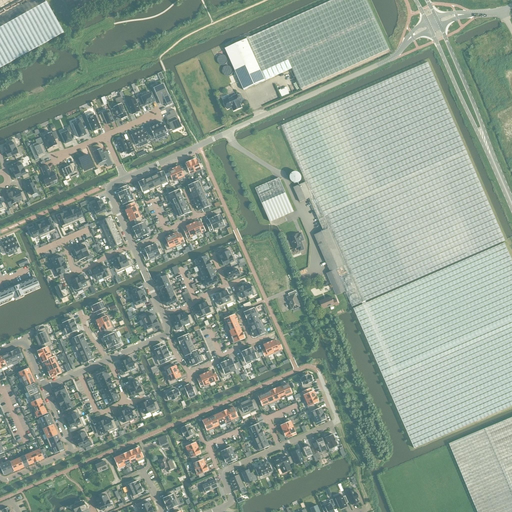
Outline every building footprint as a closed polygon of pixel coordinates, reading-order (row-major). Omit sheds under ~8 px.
[(389,49),(366,0),(333,0),(247,39),(266,80),(292,69),(301,89),(389,49)] [(247,39),(225,49),(244,90),(266,80),(247,39)] [(428,63),(282,126),(306,182),(294,187),(300,202),(309,198),(315,213),(318,218),(323,231),(314,235),(325,261),(328,267),(330,272),(336,269),(346,292),(352,307),(362,303),(366,301),(505,241),(428,63)] [(159,88),(154,90),(160,104),(164,102),(166,107),(172,104),(163,85),(159,87),(159,88)] [(151,93),(141,98),(145,106),(149,104),(151,103),(155,101),(151,93)] [(237,95),(224,101),(225,103),(224,103),(226,107),(227,109),(232,107),(234,111),(241,108),(239,104),(241,103),(240,103),(244,101),(240,94),(237,95)] [(134,99),(126,102),(132,115),(140,111),(137,103),(135,100),(134,99)] [(121,104),(113,107),(117,116),(119,116),(121,120),(127,117),(121,104)] [(171,116),(167,118),(171,128),(172,132),(182,127),(180,123),(180,124),(178,119),(174,110),(174,109),(169,112),(171,116)] [(109,111),(98,115),(102,122),(105,121),(106,122),(107,125),(114,122),(109,111)] [(90,118),(87,119),(93,132),(101,128),(95,116),(93,113),(89,115),(90,118)] [(80,121),(73,124),(79,138),(86,135),(81,124),(84,123),(82,117),(78,118),(80,121)] [(151,131),(148,133),(151,140),(155,138),(154,137),(156,136),(157,139),(166,136),(164,133),(166,132),(163,123),(150,128),(151,131)] [(67,131),(61,134),(65,144),(72,141),(69,133),(71,132),(69,127),(66,128),(67,131)] [(132,135),(131,135),(131,136),(132,136),(135,144),(135,145),(136,145),(138,144),(139,147),(148,143),(146,140),(148,139),(149,139),(145,130),(145,129),(144,129),(144,130),(132,135)] [(52,132),(44,136),(50,148),(49,148),(49,149),(57,145),(54,140),(58,138),(55,132),(52,134),(51,133),(52,133),(52,132)] [(37,143),(29,146),(35,160),(41,158),(41,157),(42,157),(42,156),(46,155),(42,144),(43,144),(41,138),(40,138),(43,144),(38,146),(37,143)] [(125,138),(117,141),(121,153),(126,151),(128,154),(134,152),(130,141),(126,142),(125,138)] [(9,145),(3,147),(6,153),(18,147),(14,139),(8,142),(9,145)] [(18,147),(6,153),(8,158),(14,155),(15,158),(21,156),(18,147)] [(101,148),(93,152),(98,164),(105,161),(108,167),(113,165),(108,154),(104,155),(101,148)] [(84,157),(79,159),(83,168),(85,167),(86,170),(89,169),(93,167),(88,155),(84,157)] [(191,161),(190,161),(195,173),(201,170),(200,169),(204,168),(202,163),(198,164),(196,159),(195,159),(191,161)] [(17,165),(11,168),(14,173),(24,169),(22,164),(23,163),(22,160),(16,162),(17,165)] [(187,169),(184,170),(187,175),(195,172),(195,173),(190,161),(186,163),(185,164),(187,169)] [(68,166),(61,169),(65,177),(69,175),(71,178),(79,175),(76,169),(76,168),(74,162),(69,165),(69,167),(68,167),(68,166)] [(47,165),(41,168),(45,176),(42,177),(45,185),(49,183),(50,186),(54,184),(53,181),(57,180),(53,172),(51,173),(47,165)] [(179,166),(174,169),(179,180),(184,178),(184,177),(187,175),(184,170),(181,172),(179,166)] [(24,169),(14,173),(16,179),(22,176),(23,179),(29,177),(28,173),(26,174),(24,169)] [(170,176),(167,178),(170,184),(179,180),(174,169),(168,171),(170,176)] [(159,173),(157,175),(162,186),(162,185),(168,182),(163,172),(162,172),(161,171),(159,172),(159,173)] [(153,176),(151,177),(156,189),(162,186),(157,175),(156,175),(156,174),(153,176)] [(151,177),(145,180),(149,190),(155,188),(156,189),(151,177)] [(279,178),(255,188),(270,222),(294,212),(279,178)] [(139,182),(138,183),(142,192),(148,190),(149,191),(149,190),(145,180),(144,180),(139,182)] [(200,181),(188,186),(189,187),(188,187),(191,192),(203,187),(200,181)] [(29,191),(26,193),(29,199),(33,197),(32,196),(37,193),(36,190),(37,189),(35,186),(34,186),(33,183),(27,185),(29,191)] [(121,192),(118,194),(118,195),(120,199),(131,194),(128,185),(120,189),(121,192)] [(203,187),(191,192),(194,198),(205,193),(203,187)] [(15,190),(12,191),(17,202),(23,200),(23,202),(27,200),(23,191),(20,193),(19,189),(15,191),(15,190)] [(169,194),(167,195),(169,201),(181,196),(181,195),(179,191),(179,190),(175,192),(172,193),(169,194)] [(9,199),(6,201),(9,208),(13,206),(12,205),(17,202),(12,191),(12,192),(7,194),(9,199)] [(205,193),(194,198),(196,204),(208,199),(207,199),(204,194),(205,193)] [(131,194),(120,199),(123,205),(128,202),(129,205),(127,206),(135,203),(131,194)] [(181,196),(169,201),(172,200),(174,205),(172,206),(183,201),(181,196)] [(95,200),(89,202),(92,211),(104,206),(102,200),(99,201),(98,198),(95,200)] [(208,199),(196,204),(198,211),(211,205),(208,199)] [(183,201),(172,206),(174,212),(186,207),(186,206),(186,207),(183,201)] [(128,209),(125,211),(128,216),(139,211),(138,211),(134,203),(135,203),(127,206),(128,209)] [(104,206),(92,211),(96,219),(102,217),(101,214),(107,211),(104,206)] [(79,207),(73,210),(78,221),(84,219),(81,213),(82,213),(81,212),(79,207)] [(186,207),(174,212),(177,218),(189,212),(186,207)] [(73,210),(68,212),(73,223),(78,221),(73,210)] [(139,211),(128,216),(130,222),(135,219),(137,222),(143,220),(139,211)] [(63,213),(63,214),(68,226),(73,223),(68,212),(63,214),(63,213)] [(63,214),(57,216),(59,219),(58,220),(59,222),(60,222),(62,228),(68,226),(63,214)] [(214,217),(214,218),(219,229),(224,226),(224,225),(227,224),(225,219),(222,220),(220,215),(218,216),(214,217)] [(110,218),(100,222),(102,227),(112,223),(110,218)] [(210,223),(207,225),(210,233),(219,229),(214,218),(209,220),(210,223)] [(51,219),(45,221),(51,233),(56,231),(53,225),(54,224),(53,222),(52,222),(51,219)] [(138,225),(133,228),(135,233),(147,228),(145,222),(143,223),(142,220),(143,220),(137,222),(138,225)] [(45,222),(40,224),(45,236),(51,233),(45,221),(45,222)] [(197,222),(191,224),(196,235),(205,232),(201,224),(198,225),(197,222)] [(112,223),(102,227),(105,232),(114,228),(112,223)] [(40,224),(35,227),(40,238),(45,236),(40,224)] [(187,230),(184,231),(187,239),(196,235),(191,224),(186,227),(187,230)] [(35,227),(30,229),(32,233),(31,233),(32,234),(34,239),(39,236),(40,238),(35,227)] [(114,228),(105,232),(107,237),(116,233),(114,228)] [(147,228),(135,233),(137,238),(137,237),(137,239),(141,237),(142,240),(150,237),(146,228),(147,228)] [(171,235),(171,236),(176,248),(181,245),(181,244),(184,243),(181,235),(177,236),(176,233),(175,233),(175,232),(171,234),(171,235)] [(116,233),(107,237),(109,242),(120,238),(119,235),(118,236),(116,233)] [(300,251),(304,249),(301,241),(304,240),(301,234),(298,235),(298,234),(290,237),(295,248),(298,247),(300,251)] [(167,243),(164,245),(167,251),(175,247),(176,248),(171,236),(165,238),(167,243)] [(3,246),(0,247),(3,254),(6,252),(6,253),(7,253),(8,253),(9,256),(13,254),(12,251),(16,249),(19,248),(20,247),(19,247),(15,238),(3,243),(2,243),(2,244),(3,244),(3,246)] [(120,238),(109,242),(111,247),(121,243),(120,240),(121,240),(120,238)] [(80,247),(74,250),(76,255),(89,250),(85,242),(79,244),(80,247)] [(363,305),(354,309),(414,448),(511,405),(511,260),(505,243),(367,303),(366,301),(362,303),(363,305)] [(155,244),(150,247),(155,258),(163,254),(161,248),(158,249),(155,244)] [(147,254),(143,256),(146,262),(155,258),(150,247),(145,248),(145,249),(144,249),(147,254)] [(225,252),(219,255),(221,260),(233,255),(229,247),(223,249),(225,252)] [(89,250),(76,255),(79,261),(82,259),(83,262),(84,262),(86,261),(92,259),(91,255),(89,256),(87,251),(89,250)] [(57,255),(49,259),(53,268),(66,262),(65,260),(64,260),(62,257),(59,258),(57,255)] [(125,255),(119,257),(124,270),(125,269),(127,273),(131,271),(131,270),(130,267),(133,266),(130,260),(127,261),(125,255)] [(221,260),(223,266),(229,263),(231,266),(237,264),(233,255),(221,260)] [(201,258),(196,260),(198,265),(197,266),(209,261),(207,256),(202,258),(202,257),(201,258)] [(116,266),(113,267),(116,273),(124,270),(119,257),(114,260),(116,266)] [(209,261),(197,266),(199,272),(211,266),(209,261)] [(66,262),(53,268),(56,277),(64,274),(65,273),(65,272),(64,270),(67,268),(65,263),(66,263),(66,262)] [(99,267),(98,267),(104,280),(113,276),(115,276),(112,269),(110,270),(109,269),(106,271),(104,266),(99,268),(99,267)] [(211,266),(199,272),(201,277),(213,271),(211,266)] [(233,271),(227,274),(229,280),(233,278),(233,279),(237,278),(236,277),(242,275),(238,266),(232,268),(233,271)] [(91,275),(89,276),(91,281),(93,280),(95,284),(98,283),(98,281),(103,279),(104,280),(98,267),(96,268),(96,269),(93,271),(94,274),(91,275)] [(330,272),(327,274),(336,296),(346,292),(336,269),(330,272)] [(213,271),(201,277),(203,276),(205,281),(204,282),(216,277),(213,271)] [(83,275),(77,278),(83,290),(91,286),(89,280),(86,282),(83,275)] [(160,278),(155,280),(158,285),(170,280),(167,275),(161,277),(160,278)] [(216,277),(204,282),(206,287),(212,285),(212,286),(214,284),(218,282),(216,277)] [(0,305),(15,299),(15,301),(24,297),(24,296),(40,288),(35,278),(18,285),(19,286),(11,290),(11,289),(0,293),(0,305)] [(75,286),(72,288),(74,294),(83,290),(77,278),(72,280),(75,286)] [(170,280),(158,285),(160,291),(172,285),(170,280)] [(245,284),(242,285),(247,296),(253,294),(254,296),(257,294),(253,285),(250,287),(249,283),(245,285),(245,284)] [(59,286),(56,287),(57,291),(56,291),(58,295),(59,294),(61,299),(70,296),(67,290),(64,291),(61,284),(58,285),(59,286)] [(172,285),(160,291),(162,296),(174,291),(172,285)] [(239,292),(236,293),(239,302),(243,300),(242,299),(247,296),(242,285),(243,286),(237,288),(239,292)] [(137,288),(128,292),(132,301),(146,295),(144,293),(143,293),(142,290),(138,291),(137,288)] [(226,290),(221,293),(225,303),(226,305),(234,301),(232,295),(229,297),(226,290)] [(174,291),(162,296),(164,301),(177,296),(174,291)] [(299,306),(294,295),(296,294),(295,291),(288,294),(289,297),(287,297),(292,310),(299,306)] [(218,301),(215,303),(218,309),(226,305),(225,303),(221,293),(215,295),(218,301)] [(146,295),(132,301),(136,310),(143,307),(142,304),(147,301),(144,296),(146,296),(146,295)] [(177,296),(164,301),(167,306),(171,305),(173,304),(179,301),(177,296)] [(323,309),(334,305),(335,306),(338,305),(336,299),(333,301),(331,296),(320,301),(323,309)] [(98,303),(94,304),(94,305),(91,307),(90,308),(92,311),(93,310),(94,313),(97,311),(98,315),(106,311),(102,302),(98,304),(98,303)] [(206,302),(201,304),(206,316),(214,313),(212,307),(209,308),(206,302)] [(198,313),(195,314),(197,320),(206,316),(201,304),(195,307),(198,313)] [(246,318),(247,319),(258,314),(256,307),(244,313),(244,314),(246,318)] [(181,313),(179,314),(179,315),(184,325),(190,323),(190,325),(194,323),(190,314),(187,316),(185,312),(182,314),(181,313)] [(96,321),(98,326),(111,321),(108,315),(106,316),(105,313),(100,315),(101,318),(96,321)] [(146,314),(140,317),(144,325),(156,320),(153,314),(147,317),(146,314)] [(175,321),(172,322),(176,331),(180,329),(179,328),(184,325),(179,315),(179,314),(179,315),(174,317),(175,321)] [(258,314),(247,319),(249,325),(261,320),(261,319),(259,320),(256,315),(258,314)] [(224,326),(225,326),(237,321),(237,320),(238,319),(236,317),(235,317),(234,315),(228,317),(228,315),(223,317),(224,319),(223,320),(226,325),(224,326)] [(61,324),(64,329),(75,324),(73,319),(69,320),(68,317),(66,318),(65,318),(61,320),(63,323),(61,324)] [(156,320),(144,325),(145,325),(148,329),(146,330),(147,334),(153,331),(152,328),(158,325),(156,320)] [(251,331),(264,326),(261,320),(249,325),(252,331),(251,331)] [(111,321),(98,326),(101,332),(106,329),(107,332),(114,329),(111,321)] [(237,321),(225,326),(227,332),(239,327),(238,324),(237,321),(236,321),(237,321)] [(75,324),(64,329),(66,334),(65,335),(67,339),(74,335),(72,332),(77,330),(75,324)] [(251,331),(254,337),(264,333),(262,327),(264,326),(251,331)] [(34,336),(36,341),(49,336),(45,327),(40,330),(37,331),(35,332),(36,335),(34,336)] [(241,332),(239,327),(227,332),(228,332),(231,337),(241,333),(241,332)] [(114,329),(107,332),(109,335),(103,338),(106,343),(118,338),(116,332),(114,333),(112,330),(114,329)] [(244,338),(241,332),(241,333),(231,337),(233,343),(244,338)] [(70,340),(73,346),(85,341),(85,340),(82,334),(70,340)] [(180,345),(191,340),(188,334),(178,339),(180,344),(180,345)] [(53,345),(49,336),(36,341),(39,347),(41,346),(42,349),(49,346),(53,345)] [(118,338),(106,343),(108,349),(111,347),(113,350),(121,347),(117,338),(118,338)] [(193,345),(191,340),(180,345),(179,345),(180,348),(181,347),(183,350),(194,345),(193,345)] [(274,340),(269,343),(274,354),(282,350),(279,342),(276,343),(274,340)] [(85,341),(73,346),(74,346),(77,351),(76,352),(88,347),(85,341)] [(274,354),(269,343),(263,345),(266,350),(262,352),(265,358),(274,354)] [(155,356),(155,357),(167,351),(167,350),(168,350),(167,347),(166,348),(165,347),(165,346),(162,347),(160,344),(152,347),(156,356),(155,356)] [(185,356),(197,350),(194,345),(183,350),(185,356)] [(40,357),(52,352),(49,346),(42,349),(37,351),(37,352),(39,357),(40,357)] [(88,347),(76,352),(78,358),(91,353),(91,352),(90,352),(91,352),(90,349),(89,349),(88,347)] [(247,350),(246,350),(252,363),(252,362),(251,361),(260,358),(257,352),(254,353),(252,348),(251,348),(246,350),(247,350)] [(19,349),(13,351),(17,361),(23,358),(24,358),(22,354),(21,355),(19,349)] [(199,356),(197,350),(185,356),(187,355),(189,360),(201,355),(199,356)] [(252,363),(246,350),(242,352),(241,353),(243,358),(240,359),(243,366),(252,363)] [(13,351),(8,354),(12,364),(13,364),(12,363),(17,361),(13,351)] [(167,351),(155,357),(159,365),(168,361),(166,358),(170,357),(169,356),(167,351)] [(40,357),(42,362),(55,357),(54,357),(52,352),(40,357)] [(91,353),(78,358),(81,364),(94,359),(91,353)] [(2,356),(7,367),(12,364),(8,354),(2,356)] [(204,361),(201,355),(189,360),(191,366),(204,361)] [(57,362),(55,357),(42,362),(42,363),(44,362),(46,367),(57,362)] [(131,358),(125,360),(131,372),(139,368),(136,362),(133,364),(131,358)] [(231,359),(225,361),(231,374),(231,373),(239,369),(236,363),(233,364),(231,359)] [(122,368),(119,370),(122,376),(131,372),(125,360),(120,362),(122,368)] [(231,374),(225,361),(225,362),(225,361),(221,363),(220,364),(222,369),(219,371),(222,378),(231,374)] [(48,372),(61,367),(60,366),(59,367),(57,362),(46,367),(49,372),(48,372)] [(166,376),(166,377),(178,371),(177,368),(176,366),(173,367),(171,364),(163,367),(167,376),(166,376)] [(63,372),(61,367),(48,372),(51,378),(63,372)] [(16,373),(19,378),(31,373),(28,368),(29,368),(28,368),(16,373)] [(99,371),(93,373),(95,379),(107,373),(105,368),(101,370),(101,369),(98,370),(99,371)] [(181,377),(178,371),(166,377),(170,385),(177,382),(175,379),(181,377)] [(210,371),(205,373),(210,385),(210,383),(218,380),(216,375),(213,376),(210,371)] [(22,383),(33,378),(31,373),(19,378),(19,379),(21,378),(23,382),(22,383)] [(107,373),(95,379),(98,384),(110,378),(107,373)] [(210,385),(205,373),(204,374),(204,373),(202,374),(202,375),(199,376),(201,379),(198,380),(201,388),(210,385)] [(312,380),(313,380),(311,376),(310,376),(310,375),(308,376),(307,375),(302,378),(302,379),(299,380),(303,389),(311,386),(310,383),(312,381),(312,380)] [(133,382),(127,385),(129,391),(141,385),(140,386),(138,381),(139,380),(138,377),(133,379),(132,380),(133,382)] [(22,383),(24,388),(35,383),(33,378),(22,383)] [(110,378),(98,384),(99,383),(102,388),(112,384),(110,378)] [(24,388),(26,393),(37,388),(35,383),(24,388)] [(112,384),(102,388),(104,393),(114,389),(112,384)] [(190,384),(184,387),(186,390),(185,391),(186,394),(187,394),(189,399),(198,394),(195,386),(191,387),(190,384)] [(291,393),(287,384),(281,386),(285,396),(291,393)] [(57,389),(53,391),(55,396),(67,391),(65,385),(59,388),(59,387),(57,388),(57,389)] [(141,385),(129,391),(132,396),(138,393),(139,396),(145,394),(141,385)] [(285,396),(281,386),(275,389),(280,398),(285,396)] [(28,398),(29,398),(39,393),(37,388),(26,393),(28,393),(30,397),(28,398)] [(179,395),(177,389),(174,391),(172,388),(164,391),(168,401),(171,399),(172,400),(177,398),(177,397),(179,395)] [(114,389),(104,393),(106,399),(117,394),(114,389)] [(280,399),(280,398),(275,389),(270,391),(274,402),(275,402),(280,399)] [(305,401),(315,397),(315,396),(316,396),(315,393),(314,394),(313,391),(310,392),(309,389),(301,392),(305,401)] [(67,391),(55,396),(58,401),(70,396),(67,391)] [(275,403),(275,402),(274,402),(270,391),(264,394),(269,405),(268,405),(269,406),(275,403)] [(28,403),(28,404),(40,398),(38,394),(39,393),(29,398),(31,402),(28,403)] [(264,394),(264,393),(258,396),(263,407),(268,405),(269,405),(264,394)] [(117,394),(106,399),(109,404),(113,402),(114,402),(119,400),(117,394)] [(70,396),(58,401),(60,406),(70,402),(68,397),(70,396)] [(313,404),(318,402),(318,401),(316,397),(315,397),(305,401),(308,410),(314,407),(313,404)] [(28,404),(31,409),(42,403),(40,399),(40,398),(28,404)] [(148,399),(145,400),(151,414),(160,410),(156,401),(153,402),(152,399),(148,401),(148,399)] [(258,410),(254,399),(251,401),(250,399),(245,401),(250,414),(258,410)] [(139,409),(139,410),(142,418),(146,416),(145,414),(150,412),(151,414),(145,400),(145,401),(145,402),(140,404),(142,407),(139,409)] [(241,417),(250,414),(245,401),(239,404),(240,406),(237,407),(241,417)] [(70,402),(60,406),(62,412),(67,410),(68,410),(68,409),(73,407),(70,402)] [(33,413),(33,414),(45,408),(42,403),(31,409),(32,408),(34,413),(33,413)] [(238,418),(233,407),(227,410),(231,421),(232,421),(238,418)] [(312,418),(323,414),(320,408),(316,410),(314,407),(308,410),(312,418)] [(35,419),(47,414),(47,413),(45,408),(33,414),(35,419)] [(126,408),(124,409),(129,421),(134,418),(135,420),(138,419),(135,410),(131,411),(130,408),(127,409),(126,408)] [(72,415),(66,417),(68,423),(80,418),(77,409),(71,412),(72,415)] [(117,417),(117,418),(118,419),(121,426),(130,422),(129,421),(124,409),(123,409),(124,410),(119,413),(120,416),(117,417)] [(231,421),(227,410),(221,413),(225,424),(226,425),(232,422),(232,421),(231,421)] [(225,424),(221,413),(215,415),(219,425),(219,426),(225,424)] [(39,425),(51,420),(49,415),(49,414),(39,419),(41,424),(39,425)] [(325,418),(324,417),(325,416),(324,414),(323,414),(312,418),(311,418),(314,426),(324,422),(323,420),(325,419),(325,418)] [(219,425),(215,415),(209,418),(213,428),(219,425)] [(209,418),(209,417),(202,420),(207,432),(214,429),(213,428),(209,418)] [(511,511),(511,417),(449,444),(477,511),(511,511)] [(80,418),(68,423),(71,428),(77,426),(78,429),(84,426),(80,418)] [(105,418),(103,419),(108,432),(117,428),(114,419),(110,421),(109,418),(106,419),(105,418)] [(289,418),(284,420),(285,424),(280,426),(283,431),(292,427),(293,427),(294,427),(291,421),(290,421),(289,418)] [(96,427),(96,428),(97,429),(100,436),(108,432),(103,419),(102,419),(103,420),(98,423),(99,426),(97,427),(96,427)] [(39,425),(41,430),(53,425),(53,424),(51,420),(39,425)] [(250,434),(261,429),(258,424),(248,428),(250,434)] [(42,430),(44,434),(55,430),(53,425),(41,430),(42,430)] [(190,430),(188,425),(181,428),(182,430),(181,431),(184,436),(185,436),(187,440),(193,437),(193,436),(196,435),(193,429),(190,430)] [(293,427),(292,427),(283,431),(283,432),(282,432),(284,436),(285,436),(285,437),(288,435),(289,437),(296,434),(293,427)] [(77,435),(74,436),(77,442),(89,436),(85,428),(76,432),(77,435)] [(253,440),(263,435),(261,429),(250,434),(253,440)] [(44,434),(47,439),(57,434),(55,430),(44,434)] [(47,439),(49,444),(59,439),(57,435),(58,435),(57,434),(47,439)] [(332,434),(325,438),(328,444),(327,445),(329,451),(332,450),(332,449),(338,446),(332,434)] [(255,445),(266,440),(263,435),(253,440),(255,445)] [(89,436),(77,442),(79,447),(82,446),(83,448),(84,449),(85,448),(92,445),(91,441),(89,442),(87,437),(89,437),(89,436)] [(165,436),(157,439),(161,447),(168,443),(165,436)] [(317,441),(312,443),(315,449),(319,447),(321,453),(327,450),(322,438),(317,440),(317,441)] [(49,444),(51,449),(62,444),(59,439),(49,444)] [(258,451),(268,446),(266,440),(255,445),(258,451)] [(188,452),(198,448),(197,448),(199,447),(197,445),(196,445),(195,443),(191,445),(189,441),(184,444),(186,447),(185,447),(187,453),(188,453),(188,452)] [(62,444),(51,449),(52,449),(54,453),(54,454),(64,450),(64,449),(62,444)] [(229,444),(224,446),(226,450),(221,452),(222,454),(221,455),(222,457),(223,457),(233,453),(229,444)] [(305,447),(302,448),(306,458),(315,454),(313,448),(312,448),(313,448),(310,449),(309,445),(307,446),(305,446),(305,447)] [(144,459),(139,448),(132,450),(137,460),(136,460),(137,462),(144,459)] [(200,453),(199,451),(200,451),(199,448),(198,449),(198,448),(188,452),(188,453),(192,461),(197,459),(195,456),(200,454),(200,453)] [(39,449),(35,451),(39,461),(44,459),(40,449),(39,449)] [(132,450),(126,453),(131,463),(136,460),(137,460),(132,450)] [(298,450),(291,453),(296,464),(303,461),(304,462),(307,461),(303,454),(301,455),(298,450)] [(35,451),(30,453),(34,463),(39,461),(35,451)] [(30,453),(25,456),(29,465),(34,463),(30,453)] [(126,453),(120,456),(125,465),(131,463),(126,453)] [(236,461),(233,453),(223,457),(226,463),(228,461),(229,464),(236,461)] [(25,456),(20,458),(24,467),(29,465),(25,456)] [(120,456),(114,458),(118,468),(125,465),(120,456)] [(286,456),(274,461),(278,470),(283,467),(285,472),(291,470),(289,465),(293,463),(290,456),(287,458),(286,456)] [(20,458),(15,460),(19,469),(24,467),(20,458)] [(162,469),(166,468),(167,471),(174,468),(170,460),(167,462),(165,458),(158,461),(162,469)] [(206,464),(204,460),(203,461),(203,460),(198,462),(197,459),(192,461),(195,469),(196,469),(205,465),(205,464),(206,464)] [(15,460),(10,462),(14,471),(14,472),(19,469),(15,460)] [(9,461),(4,463),(9,473),(14,471),(10,462),(9,461)] [(95,466),(98,473),(107,469),(104,462),(95,466)] [(0,467),(3,475),(4,475),(9,473),(4,463),(0,465),(0,467)] [(268,463),(255,469),(259,477),(272,471),(268,463)] [(207,470),(208,469),(206,465),(205,466),(205,465),(196,469),(195,469),(194,470),(197,475),(198,475),(199,478),(204,476),(203,473),(207,471),(207,470)] [(248,470),(241,473),(246,483),(252,480),(253,482),(257,480),(254,474),(251,476),(248,470)] [(238,475),(230,479),(235,490),(243,487),(238,475)] [(124,483),(128,492),(140,486),(138,481),(135,482),(133,479),(124,483)] [(217,487),(214,480),(202,485),(205,492),(217,487)] [(142,491),(140,486),(128,492),(132,500),(139,497),(138,494),(142,492),(142,491)] [(165,504),(177,499),(173,490),(166,493),(168,497),(163,499),(165,504)] [(353,490),(346,493),(352,505),(358,502),(357,498),(358,498),(356,493),(355,494),(353,490)] [(99,498),(96,499),(97,503),(96,503),(97,506),(110,500),(106,491),(98,495),(99,498)] [(341,494),(335,497),(335,499),(340,509),(347,506),(345,503),(348,502),(345,496),(342,497),(342,496),(341,494)] [(178,508),(177,505),(179,504),(177,499),(165,504),(166,505),(165,505),(166,509),(167,509),(168,510),(172,507),(174,510),(179,508),(178,508)] [(325,507),(322,508),(323,511),(334,511),(332,507),(335,505),(332,499),(329,501),(330,502),(324,505),(325,507)] [(110,500),(97,506),(98,505),(101,511),(104,509),(105,511),(106,511),(107,511),(114,508),(113,505),(111,506),(109,501),(110,500)] [(144,500),(135,504),(138,511),(140,511),(151,508),(149,502),(145,503),(144,500)] [(76,505),(72,507),(74,511),(83,511),(82,510),(87,508),(85,505),(84,505),(83,502),(80,503),(79,502),(76,504),(76,505)]
